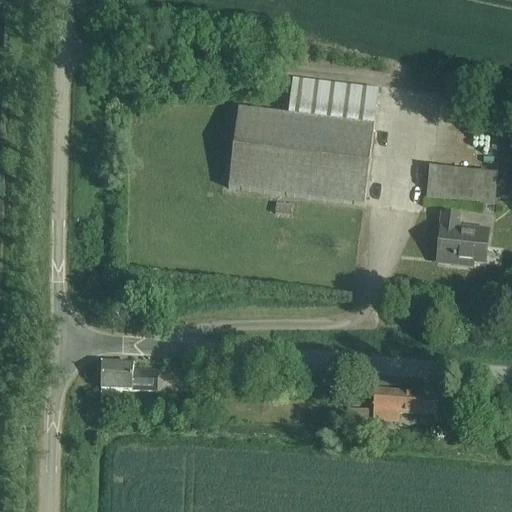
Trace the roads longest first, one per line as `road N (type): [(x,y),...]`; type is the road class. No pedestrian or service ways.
road 1 (unclassified): [(511,378),(65,342)]
road 2 (unclassified): [(65,342),(55,284),(63,0)]
road 3 (unclassified): [(48,511),(52,402),(65,342)]
